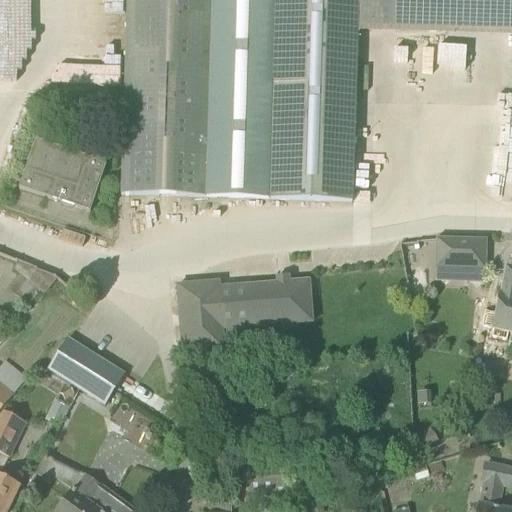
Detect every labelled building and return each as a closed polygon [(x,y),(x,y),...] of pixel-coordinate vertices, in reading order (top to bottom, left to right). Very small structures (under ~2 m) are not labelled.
[(352,205),(355,104),(357,31),(440,34),(440,6),(511,7),(511,0),(126,0),(120,198),(352,205)] [(403,77),(402,85),(432,86),(433,47),(389,46),(388,77),(403,77)] [(103,73),(71,76),(72,86),(104,83),(103,73)] [(511,194),(511,111),(507,111),(505,142),(486,141),(484,175),(502,176),(501,193),(511,194)] [(35,142),(25,171),(18,190),(90,214),(106,166),(35,142)] [(437,242),(436,270),(484,271),(484,243),(437,242)] [(492,331),(511,334),(511,270),(507,270),(501,296),(500,295),(492,331)] [(41,293),(21,277),(9,291),(28,308),(41,293)] [(176,288),(182,356),(182,357),(196,356),(197,372),(238,369),(236,351),(224,352),(222,332),(280,328),(280,332),(292,331),(292,327),(312,325),(308,283),(288,285),(288,278),(276,279),(277,286),(219,290),(218,285),(176,288)] [(48,372),(105,408),(125,376),(67,340),(48,372)] [(0,367),(0,412),(26,381),(3,363),(0,367)] [(0,421),(0,511),(6,511),(19,488),(0,478),(26,426),(5,415),(0,421)] [(286,501),(285,458),(232,460),(234,503),(286,501)] [(499,511),(497,511),(502,488),(511,490),(511,472),(486,467),(482,484),(484,485),(480,508),(475,507),(474,511),(499,511)] [(110,511),(113,508),(102,500),(107,493),(87,478),(84,477),(72,494),(58,511),(110,511)]
